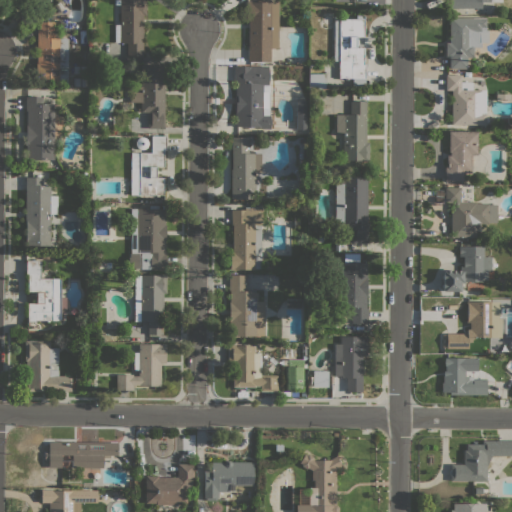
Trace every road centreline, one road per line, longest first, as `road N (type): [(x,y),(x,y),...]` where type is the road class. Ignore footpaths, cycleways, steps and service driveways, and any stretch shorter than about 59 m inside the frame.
road 1 (tertiary): [(399,417),(401,0)]
road 2 (tertiary): [(399,417),(0,414)]
road 3 (residential): [(196,415),(201,29)]
